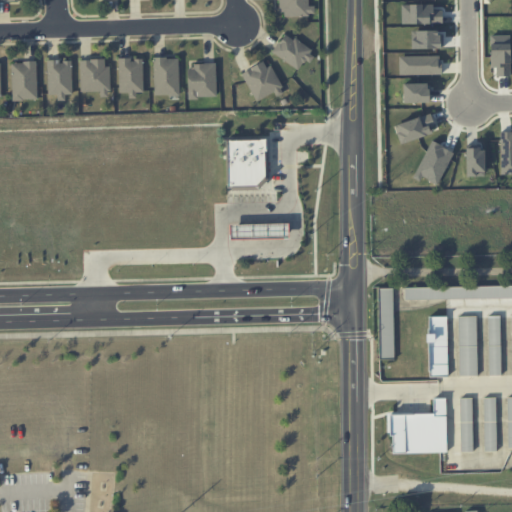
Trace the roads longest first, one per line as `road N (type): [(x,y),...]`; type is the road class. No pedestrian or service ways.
road 1 (secondary): [(353,288),(0,297)]
road 2 (tertiary): [(353,288),(353,0)]
road 3 (secondary): [(99,320),(353,314)]
road 4 (residential): [(0,32),(238,27)]
road 5 (secondary): [(356,511),(353,288)]
road 6 (residential): [(469,0),(471,103),(511,102)]
